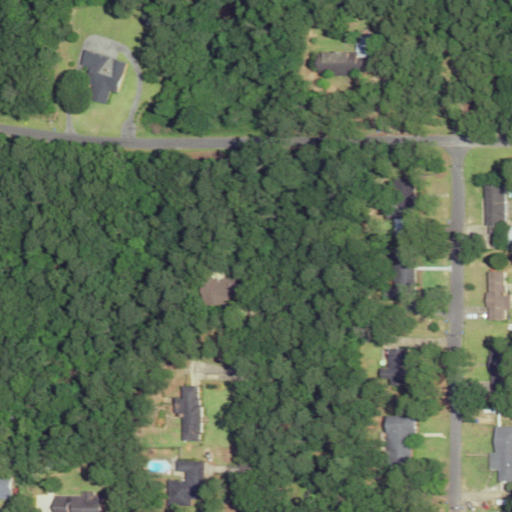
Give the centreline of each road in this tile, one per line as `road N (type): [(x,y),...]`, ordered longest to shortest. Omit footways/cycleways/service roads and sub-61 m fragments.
road 1 (residential): [(0,143),(511,149)]
road 2 (residential): [(454,511),(456,148)]
road 3 (residential): [(254,511),(254,382)]
